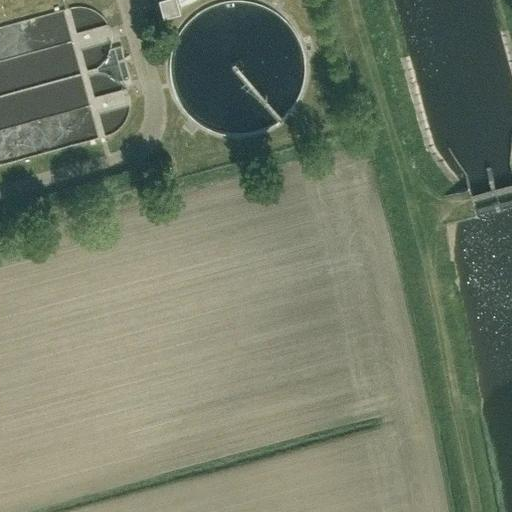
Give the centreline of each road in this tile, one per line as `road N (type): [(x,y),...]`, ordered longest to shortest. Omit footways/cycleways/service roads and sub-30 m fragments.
road 1 (track): [(361,0),(440,289),(484,511)]
road 2 (unknown): [(0,194),(126,160),(151,139),(156,107),(127,0)]
